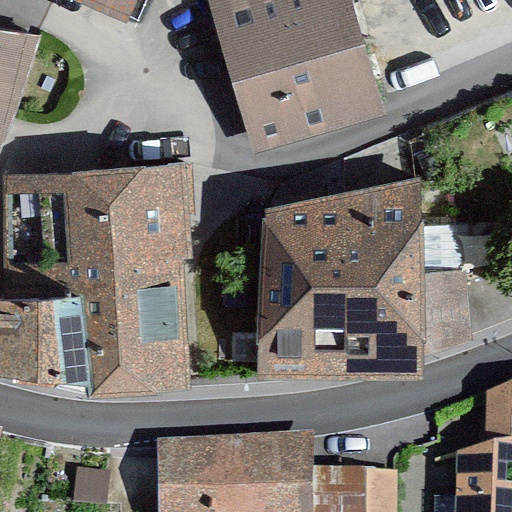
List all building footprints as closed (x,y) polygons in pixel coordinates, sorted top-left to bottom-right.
[(130,0),(96,0),(126,12),(130,0)] [(355,0),(213,0),(255,141),(386,103),(355,0)] [(0,24),(0,141),(28,28),(0,24)] [(195,159),(3,176),(7,284),(0,284),(0,367),(87,385),(214,383),(195,159)] [(257,368),(421,367),(420,167),(256,194),(257,368)] [(511,511),(511,386),(487,395),(486,445),(457,457),(454,511),(511,511)] [(302,441),(154,440),(153,511),(396,511),(397,480),(302,480),(302,441)]
